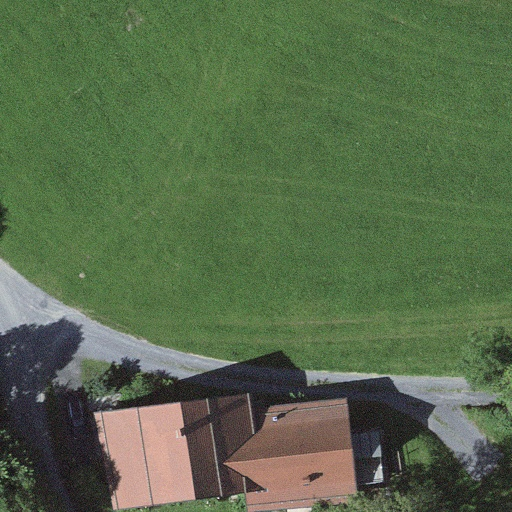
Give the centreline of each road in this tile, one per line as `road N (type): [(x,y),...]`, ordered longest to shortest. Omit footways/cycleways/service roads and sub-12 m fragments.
road 1 (unclassified): [(511,398),(162,377),(26,308),(0,286)]
road 2 (track): [(0,299),(52,511)]
